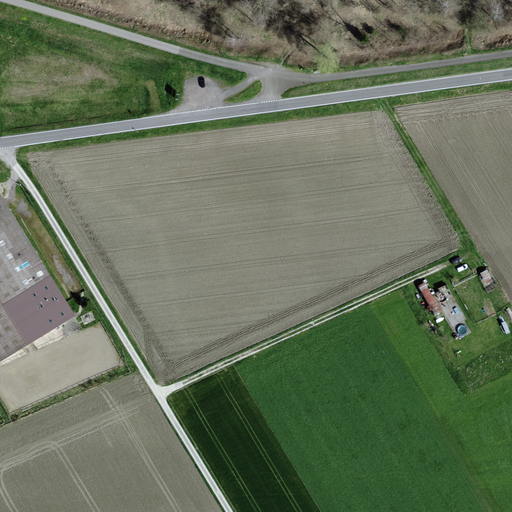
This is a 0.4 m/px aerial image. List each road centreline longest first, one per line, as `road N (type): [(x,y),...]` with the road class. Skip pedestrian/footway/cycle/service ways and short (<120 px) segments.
road 1 (tertiary): [(0,143),(511,74)]
road 2 (track): [(0,145),(229,511)]
